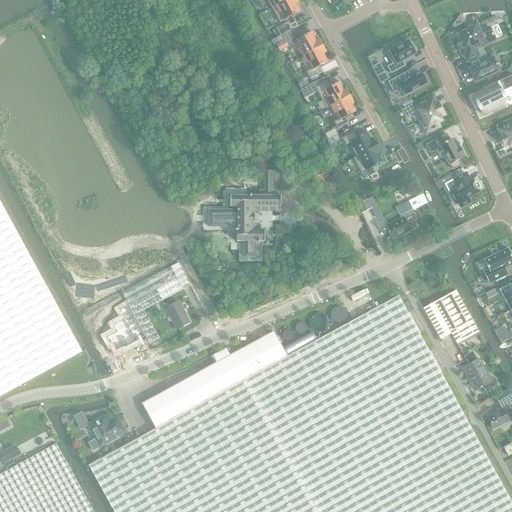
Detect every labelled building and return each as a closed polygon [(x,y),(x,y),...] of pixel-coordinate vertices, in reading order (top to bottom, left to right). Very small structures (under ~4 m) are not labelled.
[(267,0),(272,8),(286,0),(267,0)] [(296,0),(286,0),(272,8),(280,23),(301,11),(297,4),(299,4),(296,0)] [(458,37),(454,39),(460,50),(463,56),(464,55),(467,62),(478,56),(480,60),(486,57),(482,47),(486,45),(486,44),(495,40),(493,35),(494,34),(493,33),(492,33),(489,28),(481,32),(476,22),(465,27),(467,31),(458,35),(458,37)] [(296,27),(282,35),(288,47),(294,44),(291,40),(301,35),(296,27)] [(312,32),(295,41),(303,56),(322,46),(317,38),(316,39),(312,32)] [(394,49),(387,53),(392,64),(387,67),(391,74),(405,66),(402,61),(415,54),(414,52),(416,51),(411,42),(409,43),(408,41),(403,45),(401,42),(392,47),(394,49)] [(322,46),(303,56),(311,70),(307,72),(310,79),(321,73),(318,67),(328,61),(325,55),(326,54),(322,46)] [(482,64),(470,69),(475,82),(499,71),(497,65),(498,65),(497,63),(496,64),(493,58),(489,60),(487,57),(486,57),(480,60),(482,64)] [(374,66),(372,67),(377,77),(385,73),(380,63),(374,66)] [(377,77),(381,84),(383,82),(390,79),(386,72),(385,73),(377,77)] [(404,73),(388,82),(394,93),(404,88),(408,94),(426,84),(425,82),(427,81),(424,75),(422,76),(420,73),(408,79),(404,73)] [(501,83),(485,90),(495,110),(508,104),(509,106),(511,104),(511,75),(500,81),(501,83)] [(324,77),(313,83),(315,88),(326,82),(324,77)] [(326,82),(315,88),(326,108),(349,96),(345,88),(343,89),(340,82),(329,88),(326,82)] [(349,96),(326,108),(327,109),(331,106),(338,120),(334,122),(338,129),(349,123),(345,117),(356,111),(352,105),(354,104),(349,96)] [(419,121),(426,134),(439,127),(437,122),(440,120),(439,117),(443,115),(436,102),(433,97),(416,106),(423,118),(419,121)] [(410,99),(402,103),(404,108),(413,103),(410,99)] [(511,125),(511,123),(498,129),(500,135),(505,147),(509,145),(510,147),(511,145),(511,125)] [(327,132),(324,134),(328,140),(331,139),(332,138),(337,135),(338,134),(335,128),(327,132)] [(353,132),(343,138),(346,145),(351,142),(358,156),(354,158),(354,159),(377,146),(372,138),(371,139),(367,133),(357,138),(353,132)] [(433,142),(434,143),(437,148),(436,149),(441,157),(444,155),(449,165),(451,165),(453,169),(461,165),(459,160),(462,159),(461,157),(464,155),(460,147),(457,149),(454,145),(453,145),(450,142),(452,141),(451,139),(450,140),(446,134),(437,139),(438,140),(433,142)] [(377,146),(354,159),(365,179),(376,173),(373,167),(383,161),(379,155),(381,154),(377,146)] [(325,168),(310,176),(314,184),(329,176),(325,168)] [(454,180),(445,184),(456,204),(458,203),(461,208),(470,203),(468,198),(479,192),(478,190),(474,182),(473,181),(470,182),(466,173),(454,180)] [(237,210),(209,211),(209,227),(237,227),(237,230),(235,229),(235,231),(236,231),(236,242),(244,242),(244,257),(258,257),(258,243),(259,243),(259,242),(264,242),(264,230),(253,230),(253,222),(255,222),(255,215),(253,215),(253,207),(280,207),(280,196),(279,196),(279,181),(264,181),(264,196),(251,196),(251,195),(249,195),(249,196),(230,196),(230,207),(237,207),(237,210)] [(414,187),(403,193),(406,199),(417,193),(414,187)] [(422,195),(408,201),(412,209),(426,203),(422,195)] [(0,202),(0,396),(82,352),(0,202)] [(375,206),(369,209),(374,220),(381,217),(375,206)] [(401,219),(386,227),(392,240),(413,229),(409,222),(416,219),(411,211),(400,217),(401,219)] [(487,268),(482,270),(489,284),(508,274),(505,268),(511,264),(511,257),(508,249),(484,260),(487,268)] [(178,263),(122,293),(150,343),(159,338),(144,310),(190,285),(178,263)] [(511,282),(499,290),(510,310),(511,308),(511,282)] [(457,344),(468,338),(478,333),(455,291),(423,309),(440,341),(451,335),(457,344)] [(113,511),(511,511),(511,504),(398,296),(287,357),(155,429),(88,466),(113,511)] [(190,322),(179,302),(166,309),(177,329),(190,322)] [(124,347),(125,348),(138,341),(135,337),(142,333),(127,306),(119,310),(124,319),(113,325),(116,332),(106,337),(109,343),(111,342),(116,351),(124,347)] [(287,357),(273,332),(230,356),(226,349),(212,356),(216,363),(141,404),(155,429),(287,357)] [(486,376),(477,360),(473,351),(463,357),(467,365),(463,368),(475,390),(485,384),(490,387),(494,387),(497,383),(496,379),(493,376),(486,376)] [(502,410),(486,418),(492,429),(508,421),(509,423),(511,421),(511,408),(510,409),(507,404),(511,401),(511,400),(511,386),(506,390),(494,396),(502,410)] [(6,418),(0,421),(0,431),(10,427),(6,418)] [(99,420),(88,426),(95,439),(88,443),(93,451),(100,447),(115,439),(115,438),(125,432),(117,418),(109,422),(102,426),(99,420)] [(47,431),(36,436),(42,448),(53,442),(47,431)] [(511,453),(511,442),(511,443),(502,448),(507,457),(511,453)] [(0,475),(0,511),(92,511),(72,472),(71,472),(56,444),(50,447),(38,454),(8,471),(5,472),(0,475)] [(19,456),(14,447),(0,454),(0,455),(4,464),(13,459),(19,456)]
